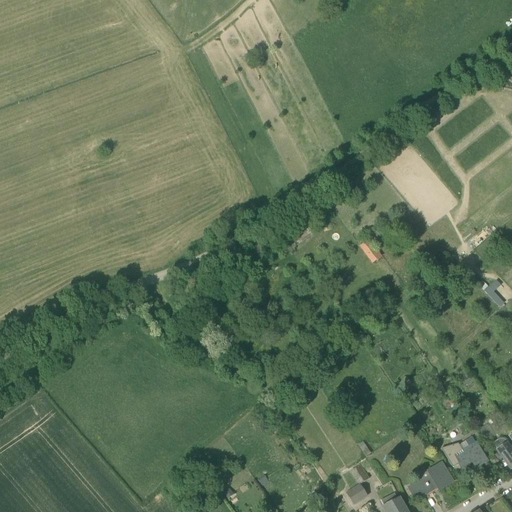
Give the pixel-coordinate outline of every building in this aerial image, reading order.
[(372,264),(382,257),(375,247),(379,243),(374,236),(359,247),(372,264)] [(482,291),(487,286),(484,282),(479,287),(482,291)] [(488,288),(484,292),(498,308),(503,304),(488,288)] [(476,385),(471,377),(465,382),(470,390),(476,385)] [(483,440),(493,434),(487,425),(477,431),(483,440)] [(475,444),(472,437),(450,451),(461,469),(472,462),(476,468),(487,462),(476,443),(475,444)] [(511,470),(511,469),(511,449),(505,440),(502,440),(500,440),(498,440),(493,443),(495,446),(497,450),(511,470)] [(365,456),(370,453),(363,442),(358,445),(365,456)] [(453,482),(442,463),(427,472),(431,477),(425,481),(423,479),(408,488),(413,496),(420,492),(423,497),(437,488),(439,491),(453,482)] [(360,465),(350,471),(359,485),(369,479),(360,465)] [(261,485),(268,481),(265,477),(258,481),(261,485)] [(367,497),(359,485),(359,486),(358,485),(346,493),(354,505),(367,497)] [(228,499),(232,498),(234,495),(229,488),(223,493),(228,499)] [(407,511),(399,498),(382,507),(384,511),(407,511)]
